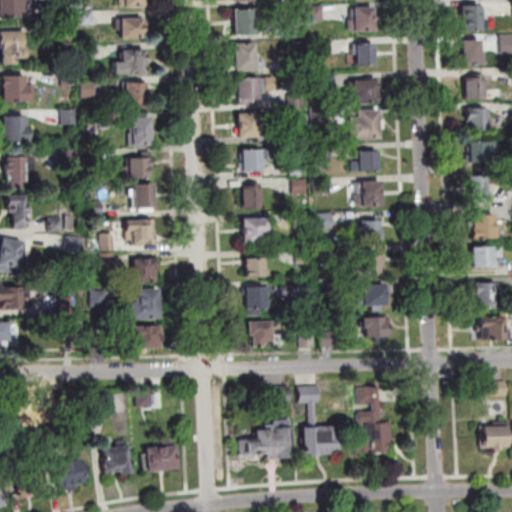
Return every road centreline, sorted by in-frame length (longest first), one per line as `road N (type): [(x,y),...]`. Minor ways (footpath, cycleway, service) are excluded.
road 1 (residential): [(211,511),(188,0)]
road 2 (residential): [(436,511),(417,0)]
road 3 (residential): [(511,360),(0,376)]
road 4 (residential): [(511,489),(138,511)]
